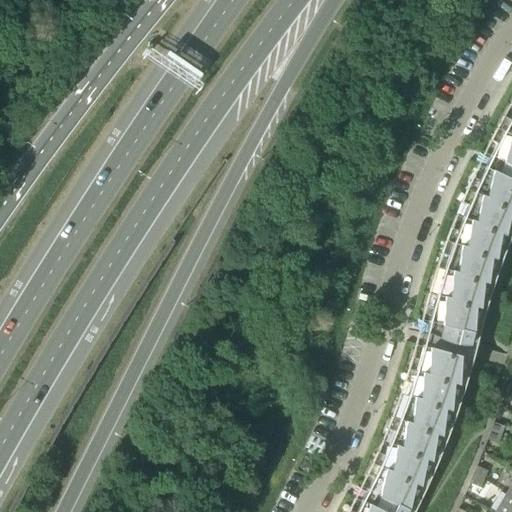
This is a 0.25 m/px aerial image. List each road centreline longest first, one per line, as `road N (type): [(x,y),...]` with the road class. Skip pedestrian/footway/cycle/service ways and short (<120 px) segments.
road 1 (primary): [(66,511),(162,315),(344,0)]
road 2 (primary): [(0,454),(171,171),(295,0)]
road 3 (residential): [(303,511),(359,391),(435,162),(511,28)]
road 4 (primary): [(234,0),(0,349)]
road 5 (primary): [(167,0),(0,218)]
